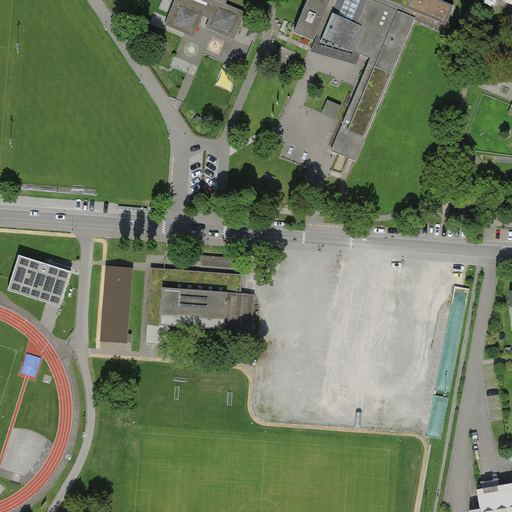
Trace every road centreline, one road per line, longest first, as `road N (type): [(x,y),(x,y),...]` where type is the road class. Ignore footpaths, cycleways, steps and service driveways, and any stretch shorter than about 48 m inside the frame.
road 1 (residential): [(172,228),(511,253)]
road 2 (residential): [(93,0),(171,119),(172,228)]
road 3 (residential): [(0,215),(172,228)]
